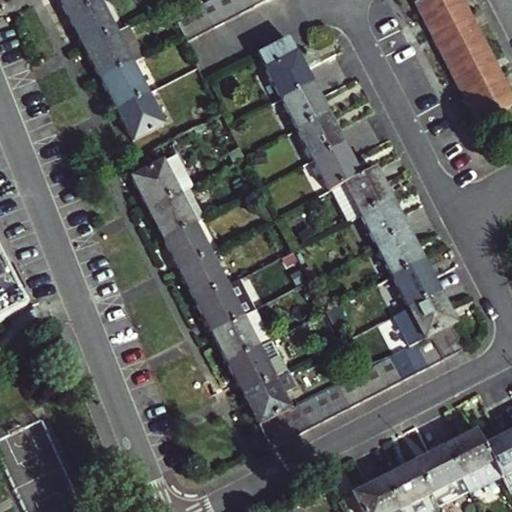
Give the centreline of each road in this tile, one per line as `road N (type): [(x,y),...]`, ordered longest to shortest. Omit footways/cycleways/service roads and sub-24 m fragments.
road 1 (residential): [(163,511),(0,101)]
road 2 (residential): [(511,353),(202,511)]
road 3 (residential): [(453,212),(342,0)]
road 4 (residential): [(453,212),(511,322)]
